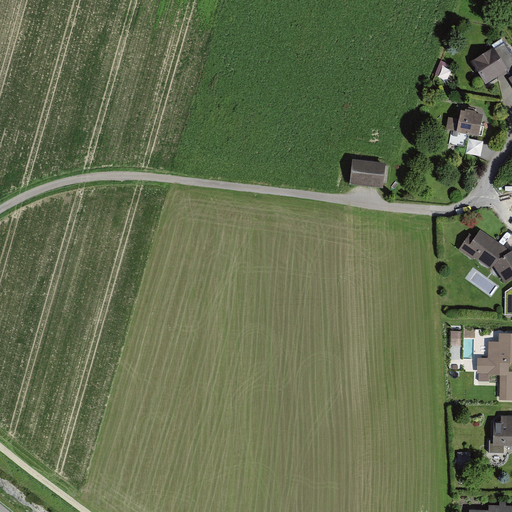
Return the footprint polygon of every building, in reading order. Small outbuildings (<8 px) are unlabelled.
[(511,78),(509,79),(511,84),(511,52),(505,42),(472,63),(486,85),(507,72),(511,78)] [(465,113),(461,112),(460,120),(449,118),(447,130),(452,131),(449,145),(467,148),(469,137),(479,139),(484,116),(476,115),(477,113),(466,110),(465,113)] [(386,164),(353,161),(350,186),(383,189),(386,164)] [(476,239),(470,235),(459,250),(473,261),(475,259),(490,269),(495,267),(506,285),(511,280),(511,253),(510,255),(506,252),(508,250),(481,231),(476,239)] [(499,343),(489,343),(488,359),(488,374),(488,376),(500,377),(500,401),(511,401),(511,373),(509,373),(509,365),(511,365),(511,335),(499,335),(499,343)] [(488,374),(488,359),(478,359),(477,374),(488,374)] [(502,422),(494,422),(493,441),(490,441),(489,455),(505,455),(505,447),(511,446),(511,417),(502,417),(502,422)] [(471,453),(457,453),(458,469),(471,469),(471,453)]
